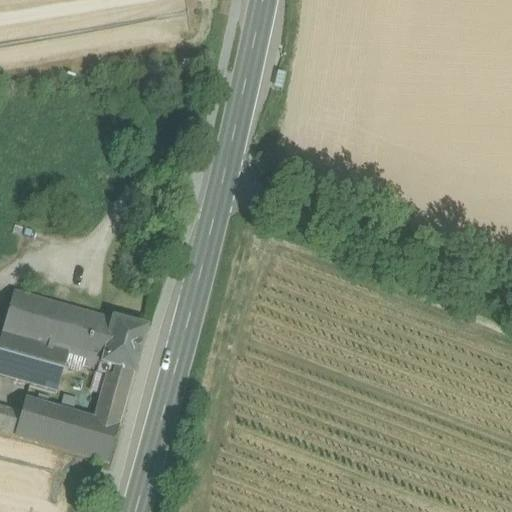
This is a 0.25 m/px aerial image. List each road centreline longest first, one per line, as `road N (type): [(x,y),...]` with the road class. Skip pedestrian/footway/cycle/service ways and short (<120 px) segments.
road 1 (primary): [(135,511),(221,185)]
road 2 (unclassified): [(221,185),(511,301)]
road 3 (primary): [(221,185),(262,0)]
